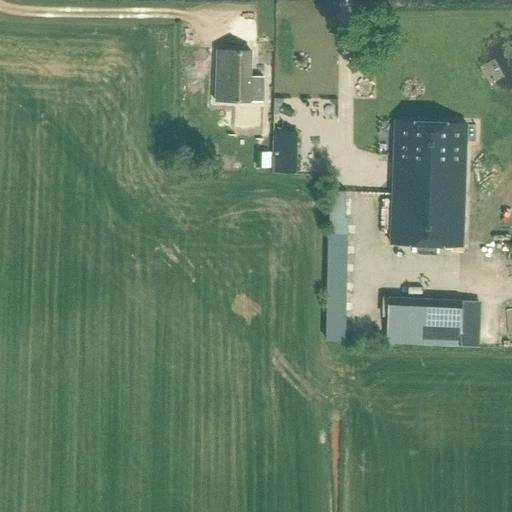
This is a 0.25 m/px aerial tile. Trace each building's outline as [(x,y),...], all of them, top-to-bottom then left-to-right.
[(262,103),(263,76),(251,76),(251,50),(215,50),(213,102),(262,103)] [(461,246),(465,124),(395,122),(391,244),(461,246)] [(277,132),(276,162),(288,163),(288,140),(282,140),(283,132),(277,132)] [(270,152),(257,152),(257,168),(270,168),(270,152)] [(392,344),(482,345),(483,305),(392,304),(392,344)]
